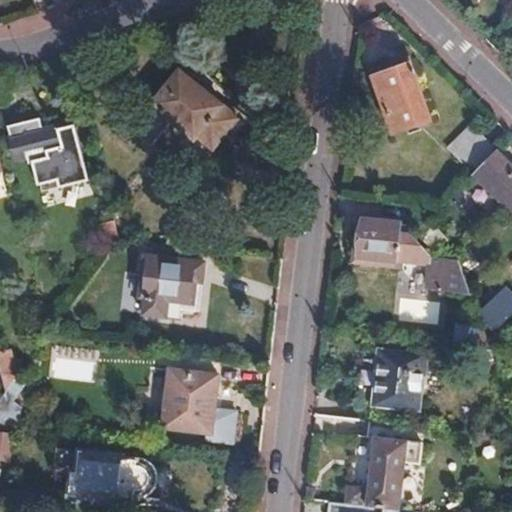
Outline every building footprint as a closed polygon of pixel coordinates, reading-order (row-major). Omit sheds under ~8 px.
[(428,121),(405,59),(370,72),(393,134),(428,121)] [(215,160),(244,121),(177,68),(146,107),(140,103),(120,132),(146,150),(165,126),(173,134),(176,130),(215,160)] [(59,150),(54,129),(40,133),(37,122),(6,130),(14,162),(24,159),(26,166),(47,160),(46,154),(59,150)] [(470,175),(494,151),(475,133),(453,158),(470,175)] [(511,209),(511,168),(494,151),(470,175),(509,213),(511,209)] [(431,252),(445,240),(421,212),(415,211),(414,230),(431,252)] [(394,262),(398,225),(360,220),(357,258),(394,262)] [(116,242),(111,223),(94,228),(103,260),(116,242)] [(457,261),(438,259),(436,292),(469,296),(457,261)] [(212,295),(214,276),(153,270),(149,313),(154,312),(153,327),(175,329),(176,315),(203,319),(206,295),(212,295)] [(500,325),(511,313),(511,299),(503,291),(485,308),(487,310),(479,318),(492,332),(499,324),(500,325)] [(399,322),(439,324),(440,300),(400,298),(399,322)] [(453,347),(489,351),(481,330),(454,327),(453,347)] [(493,346),(498,341),(492,335),(488,341),(493,346)] [(418,412),(425,357),(379,353),(373,407),(418,412)] [(7,354),(0,355),(0,377),(13,373),(7,354)] [(96,364),(56,358),(54,376),(93,382),(96,364)] [(214,369),(213,378),(213,383),(236,386),(238,372),(214,369)] [(213,383),(213,378),(167,372),(160,429),(205,435),(207,413),(211,412),(213,383)] [(22,387),(14,381),(2,397),(10,405),(22,387)] [(0,418),(10,405),(2,397),(0,400),(0,418)] [(345,505),(374,509),(401,511),(411,511),(422,428),(368,422),(365,442),(356,441),(350,488),(347,489),(345,505)] [(0,462),(6,463),(8,436),(0,435),(0,462)] [(117,461),(117,457),(75,453),(73,475),(68,475),(66,498),(89,501),(93,497),(98,503),(140,507),(141,499),(146,493),(151,484),(151,476),(147,467),(139,459),(132,457),(130,462),(117,461)]
